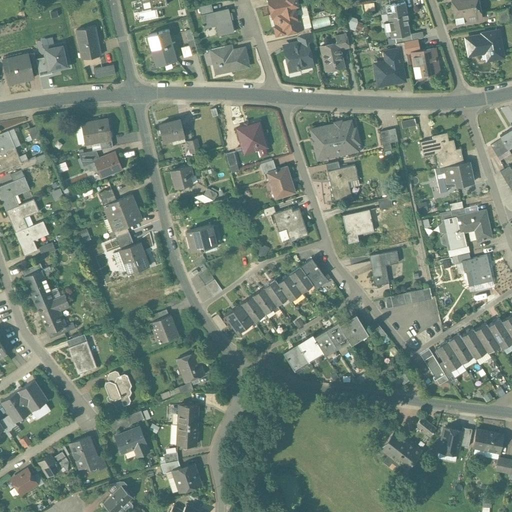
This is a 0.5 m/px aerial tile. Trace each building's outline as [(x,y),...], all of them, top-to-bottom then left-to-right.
[(267,0),(272,17),(270,17),(272,26),(273,26),(276,35),(296,30),(301,29),(301,28),(299,19),(297,19),(294,5),(297,5),(296,0),(267,0)] [(451,0),(456,23),(479,19),(475,0),(451,0)] [(211,3),(199,5),(201,14),(213,11),(211,3)] [(213,11),(201,14),(203,23),(202,23),(203,25),(204,25),(204,28),(215,25),(218,35),(234,32),(228,8),(213,11)] [(386,11),(389,24),(407,21),(406,18),(407,18),(405,8),(386,11)] [(507,9),(495,11),(497,24),(509,22),(507,9)] [(314,27),(330,24),(328,16),(312,19),(314,27)] [(409,33),(407,21),(389,24),(392,38),(395,37),(411,34),(410,33),(409,33)] [(95,27),(76,30),(82,59),(101,56),(95,27)] [(166,27),(147,32),(152,48),(171,43),(166,27)] [(309,27),(301,28),(301,29),(296,30),(297,37),(310,34),(309,27)] [(190,28),(183,30),(188,45),(191,54),(197,52),(190,28)] [(498,31),(487,33),(487,34),(466,38),(469,55),(490,51),(492,59),(503,57),(498,31)] [(310,34),(297,37),(299,44),(307,42),(307,43),(312,41),(310,34)] [(345,34),(336,36),(337,42),(338,42),(340,49),(348,47),(345,34)] [(411,34),(395,37),(396,43),(403,42),(412,40),(411,34)] [(416,39),(412,40),(403,42),(405,54),(412,52),(418,51),(416,39)] [(35,55),(39,74),(40,77),(51,74),(51,72),(69,68),(63,41),(43,45),(44,53),(35,55)] [(299,44),(285,47),(290,68),(297,67),(297,68),(299,68),(299,66),(312,63),(307,43),(307,42),(299,44)] [(337,42),(320,46),(326,70),(344,66),(340,49),(338,42),(337,42)] [(396,43),(397,49),(398,49),(401,62),(407,61),(405,54),(403,42),(396,43)] [(171,43),(152,48),(156,65),(176,59),(171,43)] [(188,45),(180,47),(182,57),(191,54),(188,45)] [(225,45),(211,48),(213,55),(226,52),(225,45)] [(226,52),(213,55),(216,72),(248,66),(244,48),(226,52)] [(418,51),(412,52),(416,76),(438,72),(434,48),(418,51)] [(388,63),(374,65),(378,85),(396,82),(395,78),(404,76),(401,62),(398,49),(397,49),(386,51),(388,63)] [(34,53),(28,54),(33,76),(39,74),(35,55),(34,53)] [(28,54),(3,60),(8,84),(33,79),(33,76),(28,54)] [(114,65),(107,66),(108,75),(116,74),(114,65)] [(107,66),(93,69),(95,78),(108,75),(107,66)] [(107,119),(81,123),(85,144),(99,141),(111,139),(107,119)] [(180,119),(159,124),(163,141),(184,135),(180,119)] [(355,145),(350,120),(331,124),(336,151),(348,149),(347,147),(355,145)] [(267,146),(259,121),(236,127),(242,147),(255,143),(257,149),(267,146)] [(331,124),(311,129),(316,153),(325,151),(326,154),(336,151),(331,124)] [(37,126),(28,130),(32,140),(41,136),(37,126)] [(395,128),(387,130),(390,142),(397,141),(395,128)] [(511,128),(500,135),(501,137),(501,138),(508,148),(511,145),(511,128)] [(387,130),(380,131),(384,150),(391,149),(390,142),(387,130)] [(8,131),(0,133),(0,153),(15,147),(8,131)] [(446,132),(432,135),(432,138),(430,139),(432,149),(422,151),(423,156),(436,153),(439,167),(442,167),(449,165),(463,162),(460,148),(455,149),(453,139),(448,140),(446,132)] [(501,138),(491,145),(498,156),(509,150),(508,148),(501,138)] [(111,139),(99,141),(101,149),(113,147),(111,139)] [(196,139),(188,141),(191,153),(199,151),(196,139)] [(430,139),(420,141),(422,151),(432,149),(430,139)] [(15,147),(0,153),(0,172),(19,164),(22,163),(15,147)] [(96,150),(78,153),(83,166),(95,162),(95,161),(100,159),(96,150)] [(233,151),(226,153),(229,166),(237,163),(233,151)] [(100,159),(95,161),(95,162),(101,177),(121,169),(115,153),(100,159)] [(35,157),(22,163),(19,164),(21,170),(38,163),(35,157)] [(272,159),(260,163),(263,173),(266,172),(266,171),(275,168),(272,159)] [(449,165),(442,167),(443,167),(444,167),(447,183),(455,181),(456,186),(473,182),(469,161),(449,165)] [(355,164),(327,170),(329,179),(331,179),(332,185),(330,186),(331,187),(334,199),(333,199),(351,196),(347,178),(357,176),(355,164)] [(511,168),(509,164),(499,171),(511,192),(511,168)] [(189,165),(171,169),(175,187),(192,183),(190,176),(192,176),(189,165)] [(275,168),(266,171),(266,172),(272,191),(277,190),(279,197),(295,192),(287,165),(275,168)] [(21,170),(10,175),(13,182),(24,177),(21,170)] [(13,182),(0,187),(0,196),(6,211),(19,205),(15,196),(30,190),(24,177),(13,182)] [(217,192),(208,188),(207,188),(204,194),(204,195),(213,199),(214,199),(217,194),(217,192)] [(112,189),(99,194),(101,200),(114,195),(112,189)] [(114,195),(101,200),(104,206),(105,206),(105,205),(116,200),(114,195)] [(116,200),(105,205),(105,206),(110,218),(136,208),(131,195),(116,200)] [(390,196),(377,199),(380,209),(392,206),(390,196)] [(19,205),(6,211),(15,233),(28,227),(24,218),(39,211),(34,199),(19,205)] [(273,205),(262,208),(265,215),(272,213),(272,212),(275,211),(273,205)] [(299,207),(292,210),(291,206),(275,211),(272,212),(272,213),(278,230),(286,228),(290,240),(308,234),(299,207)] [(464,207),(451,210),(452,217),(452,218),(456,217),(456,216),(466,214),(464,207)] [(136,208),(110,218),(115,230),(115,231),(127,227),(141,221),(136,208)] [(369,209),(342,215),(348,242),(358,240),(357,234),(373,230),(371,220),(372,220),(371,218),(369,209)] [(466,214),(456,216),(456,217),(459,233),(463,232),(477,229),(479,238),(477,239),(477,240),(483,238),(483,240),(484,239),(484,238),(491,237),(485,210),(466,214)] [(452,217),(444,219),(447,233),(444,233),(441,237),(442,244),(444,244),(449,243),(450,249),(466,246),(463,232),(459,233),(456,217),(452,218),(452,217)] [(28,227),(15,233),(25,255),(37,249),(33,240),(48,234),(43,221),(28,227)] [(210,224),(187,230),(192,251),(216,245),(210,224)] [(127,227),(115,231),(115,230),(113,231),(116,237),(129,232),(127,227)] [(129,232),(116,237),(121,249),(134,244),(129,232)] [(52,242),(38,248),(42,256),(55,250),(52,242)] [(121,249),(120,250),(113,253),(119,269),(126,266),(129,274),(148,266),(139,242),(134,244),(121,249)] [(396,250),(369,254),(374,285),(388,283),(385,264),(398,262),(396,250)] [(469,252),(457,255),(459,262),(461,261),(461,260),(470,258),(469,252)] [(470,258),(461,260),(461,261),(464,272),(471,270),(474,284),(492,280),(486,254),(470,258)] [(328,280),(311,257),(300,265),(311,281),(313,283),(316,288),(328,280)] [(40,263),(32,267),(35,273),(43,270),(40,263)] [(311,281),(300,265),(288,273),(300,289),(311,281)] [(206,266),(196,272),(213,296),(222,289),(206,266)] [(32,267),(22,271),(25,277),(35,273),(32,267)] [(35,273),(25,277),(27,283),(43,276),(43,277),(52,273),(49,267),(43,270),(35,273)] [(288,273),(277,281),(286,294),(289,298),(300,289),(288,273)] [(27,283),(37,306),(53,299),(43,277),(43,276),(27,283)] [(275,278),(263,286),(275,302),(286,294),(277,281),(275,278)] [(263,286),(252,294),(264,311),(275,302),(263,286)] [(386,304),(387,311),(433,302),(431,290),(385,299),(386,304)] [(53,299),(37,306),(48,333),(64,326),(64,325),(57,310),(68,305),(69,307),(70,307),(65,294),(53,299)] [(264,311),(252,294),(241,302),(252,319),(264,311)] [(241,302),(224,314),(236,330),(252,319),(241,302)] [(166,310),(148,317),(150,322),(168,315),(166,310)] [(511,313),(501,320),(511,337),(511,313)] [(226,326),(217,314),(212,318),(220,330),(226,326)] [(339,324),(348,338),(351,344),(368,333),(356,314),(339,324)] [(168,315),(150,322),(159,343),(178,335),(169,315),(168,315)] [(511,337),(501,320),(499,317),(487,325),(499,343),(500,346),(511,338),(511,337)] [(348,338),(339,324),(337,321),(326,329),(336,346),(336,345),(348,338)] [(72,322),(64,325),(64,326),(48,333),(50,338),(75,328),(72,322)] [(387,334),(377,322),(369,327),(377,340),(387,334)] [(487,325),(486,322),(474,330),(485,348),(487,350),(499,343),(487,325)] [(485,348),(474,330),(473,328),(461,335),(472,353),(473,355),(485,348)] [(336,346),(326,329),(314,336),(313,336),(322,351),(324,353),(336,346)] [(472,353),(461,335),(459,332),(447,340),(460,360),(472,353)] [(322,351),(313,336),(314,336),(312,333),(297,342),(308,359),(322,351)] [(84,334),(66,341),(69,347),(86,341),(84,334)] [(460,360),(447,340),(435,347),(443,360),(448,367),(460,360)] [(69,347),(68,348),(77,374),(96,367),(86,341),(69,347)] [(297,342),(283,351),(293,368),(308,359),(297,342)] [(429,348),(420,353),(443,390),(451,384),(450,382),(438,363),(429,348)] [(196,352),(176,360),(185,382),(192,379),(193,383),(199,380),(198,377),(204,374),(196,352)] [(443,360),(438,363),(450,382),(455,379),(448,367),(443,360)] [(408,363),(379,379),(385,389),(414,373),(408,363)] [(115,371),(109,373),(107,378),(108,381),(120,377),(119,376),(118,372),(115,371)] [(124,374),(119,376),(120,377),(108,381),(106,382),(104,386),(109,398),(114,400),(120,398),(123,406),(129,404),(131,401),(129,396),(130,396),(131,393),(130,389),(131,386),(127,375),(124,374)] [(34,380),(1,402),(9,415),(14,423),(15,423),(48,400),(34,380)] [(190,383),(178,387),(181,394),(193,390),(190,383)] [(197,405),(179,404),(178,424),(196,425),(197,405)] [(141,410),(127,416),(130,424),(144,418),(141,410)] [(14,423),(9,415),(0,421),(0,423),(4,429),(4,430),(6,433),(12,429),(11,428),(16,425),(15,423),(14,423)] [(435,427),(421,416),(415,424),(429,435),(435,427)] [(196,425),(178,424),(177,444),(195,445),(196,425)] [(468,443),(472,429),(464,427),(463,430),(445,425),(439,447),(458,452),(461,441),(468,443)] [(139,427),(115,436),(122,453),(136,447),(139,455),(149,451),(139,427)] [(422,448),(396,427),(380,447),(406,468),(422,448)] [(503,434),(476,429),(472,446),(499,452),(503,434)] [(89,437),(70,444),(76,460),(75,460),(76,461),(77,460),(80,468),(88,465),(90,468),(97,465),(95,458),(97,457),(89,437)] [(498,457),(499,452),(472,447),(471,452),(498,457)] [(177,451),(164,454),(165,463),(178,460),(177,451)] [(68,461),(62,452),(57,455),(63,464),(68,461)] [(57,455),(52,458),(50,454),(38,462),(47,477),(60,469),(59,468),(63,465),(63,464),(57,455)] [(97,457),(95,458),(97,465),(99,470),(107,467),(103,455),(97,457)] [(504,459),(497,457),(495,469),(502,471),(504,459)] [(511,460),(504,459),(502,471),(509,472),(511,460)] [(165,463),(160,464),(163,474),(173,470),(173,469),(180,467),(178,460),(165,463)] [(180,467),(173,469),(173,470),(180,490),(181,490),(199,485),(199,483),(193,466),(192,466),(183,469),(181,467),(180,467)] [(28,469),(11,480),(20,493),(37,483),(28,469)] [(109,484),(105,489),(111,495),(121,486),(122,486),(125,483),(120,478),(116,482),(109,484)] [(111,495),(103,504),(111,511),(115,511),(131,496),(122,486),(121,486),(111,495)] [(482,498),(481,511),(489,511),(490,498),(482,498)]
